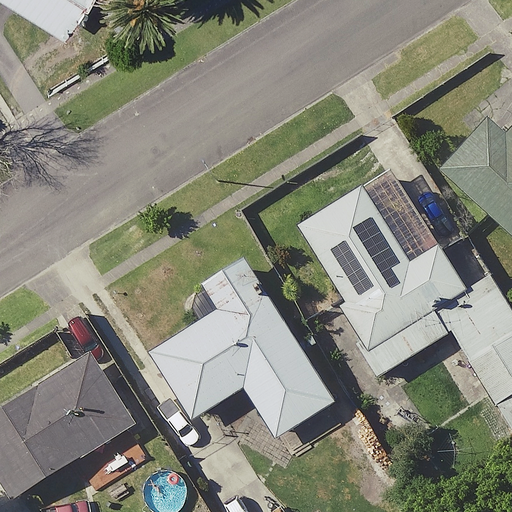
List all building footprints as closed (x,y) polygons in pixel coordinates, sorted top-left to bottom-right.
[(67,0),(24,0),(58,18),(67,0)] [(511,125),(500,139),(481,121),(436,170),(511,240),(511,125)] [(412,268),(354,184),(285,232),(381,372),(440,331),(511,433),(511,432),(511,322),(454,239),(412,268)] [(326,403),(236,255),(187,285),(205,315),(144,352),(184,419),(236,387),(267,438),(326,403)] [(122,426),(81,357),(0,404),(0,485),(6,495),(122,426)]
